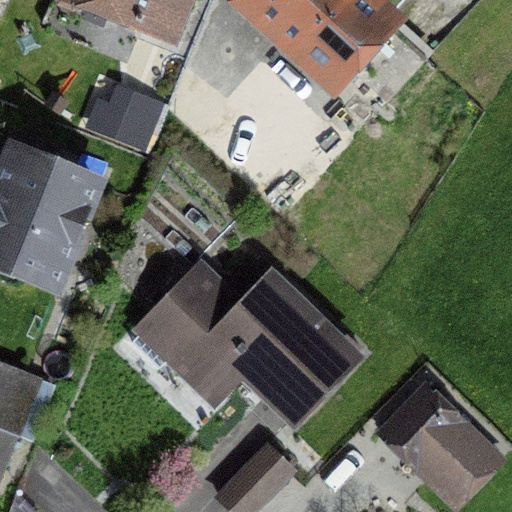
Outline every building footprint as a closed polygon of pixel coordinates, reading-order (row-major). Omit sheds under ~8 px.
[(170,52),(191,0),(50,0),(49,3),(170,52)] [(398,27),(367,0),(235,0),(225,12),(327,104),(398,27)] [(0,280),(50,300),(95,188),(1,151),(0,153),(0,280)] [(234,313),(196,274),(132,336),(211,417),(238,390),(283,436),(354,367),(269,279),(234,313)] [(0,470),(10,442),(31,383),(0,371),(0,470)] [(454,511),(499,468),(422,392),(354,460),(392,497),(411,478),(445,511),(454,511)] [(260,511),(291,482),(264,454),(211,505),(217,511),(260,511)]
